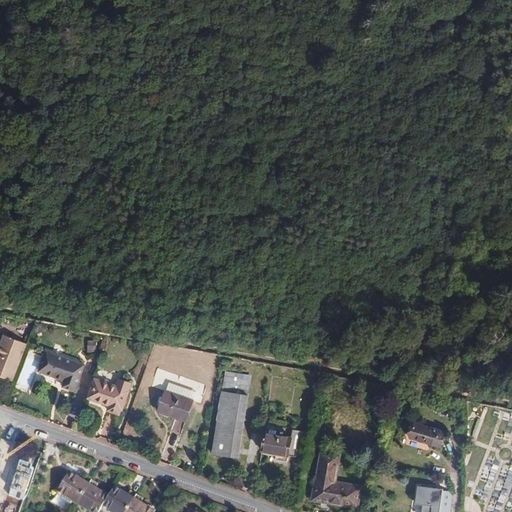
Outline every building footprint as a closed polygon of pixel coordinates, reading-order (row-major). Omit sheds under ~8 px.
[(19,364),(26,343),(3,335),(0,343),(0,376),(13,381),(19,364)] [(97,352),(95,340),(86,341),(88,353),(97,352)] [(39,371),(48,374),(66,380),(64,385),(75,389),(84,363),(55,354),(45,351),(39,371)] [(225,373),(223,390),(249,393),(250,375),(225,373)] [(123,411),(129,391),(128,391),(131,383),(120,379),(117,387),(94,379),(88,399),(109,406),(108,411),(119,415),(121,410),(123,411)] [(158,412),(185,422),(193,401),(166,390),(158,412)] [(240,459),(250,395),(223,391),(213,455),(240,459)] [(441,447),(445,432),(415,423),(411,438),(441,447)] [(304,458),(308,432),(292,430),(291,437),(265,433),(262,451),(277,453),(276,460),(289,462),(290,456),(304,458)] [(361,487),(334,482),(339,456),(322,453),(318,477),(317,477),(313,499),(357,507),(361,487)] [(8,495),(24,500),(36,464),(21,459),(8,495)] [(108,496),(96,488),(98,484),(85,476),(83,480),(69,472),(57,491),(91,511),(98,511),(103,506),(108,496)] [(152,511),(154,510),(141,503),(143,499),(130,490),(128,494),(114,486),(108,496),(103,506),(111,511),(152,511)] [(449,511),(452,491),(419,487),(417,506),(424,506),(423,511),(449,511)]
